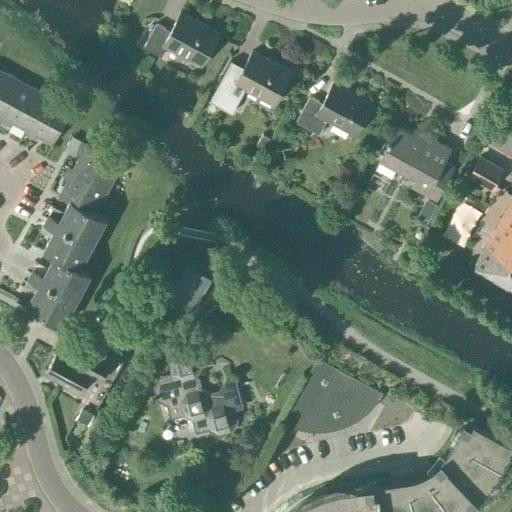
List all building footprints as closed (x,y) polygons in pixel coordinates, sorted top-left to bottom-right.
[(218,32),(180,11),(170,29),(156,22),(143,46),(161,56),(167,45),(201,64),(218,32)] [(290,71),(252,50),(243,66),(231,60),(216,88),(232,97),(239,84),(273,103),(290,71)] [(0,115),(0,116),(20,80),(0,68),(0,115)] [(25,129),(44,93),(20,80),(0,116),(0,119),(11,125),(12,122),(25,129)] [(355,133),(371,103),(333,82),(322,101),(310,95),(296,121),(319,133),(328,118),(355,133)] [(70,107),(68,105),(44,93),(25,129),(23,131),(35,138),(37,134),(51,142),(70,107)] [(423,139),(397,126),(381,156),(381,157),(375,169),(391,177),(397,165),(416,176),(412,183),(437,196),(454,166),(443,160),(450,147),(426,134),(423,139)] [(72,166),(109,185),(121,162),(81,141),(75,152),(78,154),(72,166)] [(479,155),(469,175),(492,188),(502,169),(503,168),(479,155)] [(60,193),(95,212),(109,185),(72,166),(72,167),(68,165),(68,166),(69,167),(63,177),(67,179),(60,193)] [(511,174),(502,169),(492,188),(511,198),(472,267),(511,289),(511,174)] [(47,216),(93,241),(105,217),(95,212),(60,193),(59,194),(68,199),(62,210),(53,206),(47,216)] [(44,247),(79,266),(93,241),(47,216),(40,230),(50,236),(44,247)] [(31,273),(76,297),(90,272),(79,266),(44,247),(44,248),(53,253),(46,265),(37,260),(31,273)] [(188,266),(187,265),(181,276),(182,276),(205,289),(211,279),(188,266)] [(24,285),(34,291),(28,303),(63,322),(76,297),(31,273),(24,285)] [(69,354),(58,348),(46,371),(65,382),(63,386),(78,394),(88,375),(99,380),(111,357),(77,339),(69,354)] [(242,406),(234,377),(225,380),(219,390),(208,393),(199,387),(200,384),(198,377),(195,376),(201,366),(198,353),(187,347),(174,351),(168,362),(171,373),(160,376),(154,387),(157,399),(167,405),(171,417),(182,413),(193,420),(196,431),(208,428),(218,434),(231,430),(237,419),(234,408),(242,406)] [(375,404),(383,392),(317,356),(281,422),(295,427),(309,430),(324,431),(338,428),(352,422),(364,414),(375,404)] [(94,413),(81,406),(75,418),(87,425),(94,413)] [(460,511),(462,511),(477,500),(489,487),(499,472),(511,448),(511,444),(473,423),(471,428),(462,423),(451,445),(445,454),(437,462),(427,468),(417,473),(406,475),(349,482),(330,486),(312,493),(295,502),(283,511),(460,511)]
